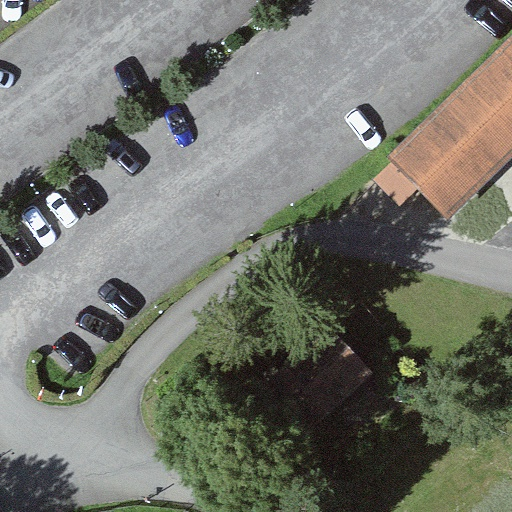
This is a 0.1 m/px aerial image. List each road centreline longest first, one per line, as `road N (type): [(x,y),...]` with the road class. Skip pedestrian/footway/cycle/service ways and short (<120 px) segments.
road 1 (track): [(511,274),(331,241),(284,250),(145,360),(70,462)]
road 2 (unclassified): [(0,402),(70,462),(147,474),(246,511)]
